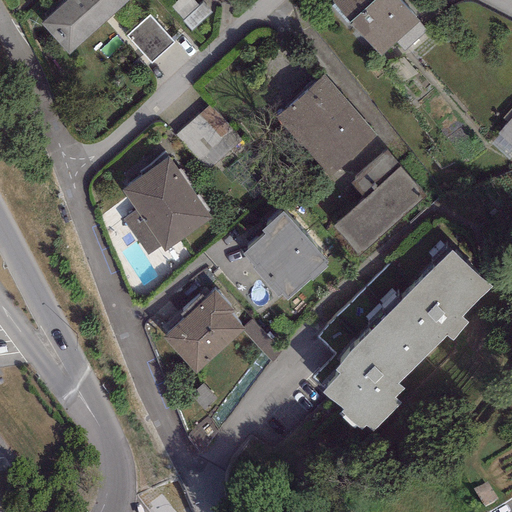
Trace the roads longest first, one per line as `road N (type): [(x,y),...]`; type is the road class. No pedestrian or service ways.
road 1 (residential): [(311,358),(218,471),(172,452),(67,183)]
road 2 (unclassified): [(114,511),(119,475),(109,427),(0,223)]
road 3 (residential): [(276,0),(67,183)]
road 4 (residential): [(67,183),(0,42)]
